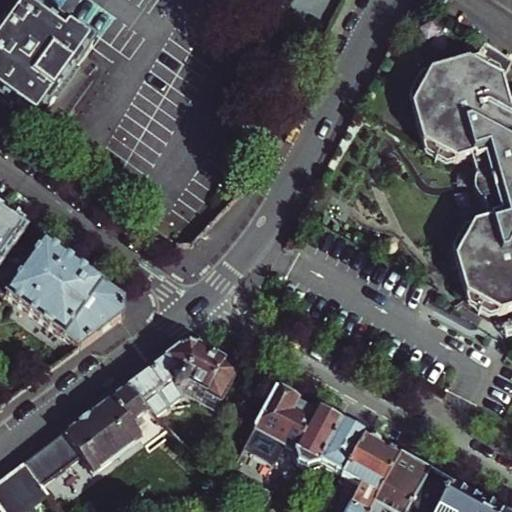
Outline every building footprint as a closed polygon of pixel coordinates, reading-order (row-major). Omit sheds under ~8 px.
[(24,4),(0,37),(0,103),(38,131),(97,48),(69,27),(65,34),(44,19),(51,10),(37,0),(33,0),(28,7),(24,4)] [(511,114),(510,113),(501,84),(487,76),(503,45),(484,35),(481,40),(467,65),(431,77),(411,110),(422,147),(456,166),(473,162),(491,223),(474,228),(455,262),(466,300),(500,318),(511,315),(511,114)] [(0,305),(5,298),(29,265),(12,253),(27,233),(0,213),(0,305)] [(29,265),(5,298),(79,352),(124,319),(124,304),(44,245),(29,265)] [(511,322),(509,324),(509,325),(502,327),(506,340),(511,338),(511,322)] [(192,454),(238,372),(197,349),(182,350),(126,391),(150,414),(192,454)] [(63,437),(81,460),(93,477),(142,440),(133,427),(150,414),(126,391),(63,437)] [(276,393),(243,451),(272,467),(282,448),(295,455),(294,457),(299,468),(308,473),(319,471),(320,469),(342,481),(345,477),(364,442),(276,393)] [(81,460),(63,437),(25,465),(42,489),(69,469),(81,460)] [(370,511),(399,461),(364,442),(345,477),(362,486),(348,511),(370,511)] [(410,511),(430,478),(399,461),(370,511),(410,511)] [(25,465),(0,483),(0,510),(1,511),(28,511),(48,498),(42,489),(25,465)] [(489,511),(430,478),(410,511),(489,511)]
